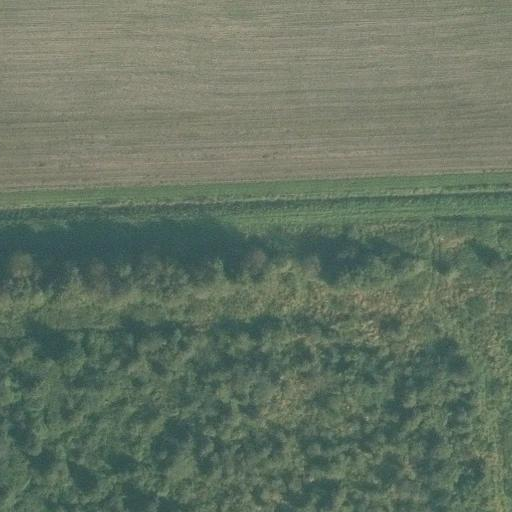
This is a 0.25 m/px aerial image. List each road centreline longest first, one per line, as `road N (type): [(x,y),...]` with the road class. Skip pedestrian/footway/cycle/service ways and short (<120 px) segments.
road 1 (track): [(0,338),(336,318),(511,327)]
road 2 (track): [(0,229),(511,209)]
